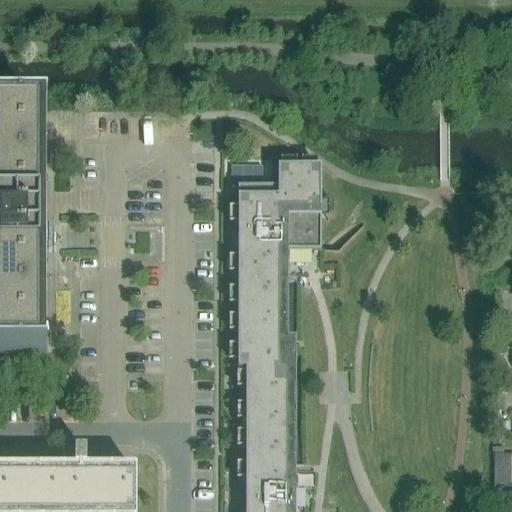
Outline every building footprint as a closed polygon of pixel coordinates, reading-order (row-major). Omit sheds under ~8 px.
[(0,364),(44,364),(44,253),(54,253),(54,243),(54,233),(44,233),(44,120),(0,119),(0,364)] [(262,172),(262,169),(231,169),(231,173),(231,185),(262,185),(262,172)] [(287,511),(287,474),(287,467),(287,362),(287,341),(287,277),(287,255),(320,255),(320,222),(320,201),(320,172),(316,172),(301,172),(296,172),(281,172),(277,172),(277,191),(237,191),(237,212),(237,261),(237,292),(237,308),(237,320),(237,334),(237,335),(237,349),(237,364),(237,373),(245,373),(245,376),(245,392),(245,408),(245,424),(245,435),(245,451),(245,467),(245,483),(245,511),(287,511)] [(0,511),(135,511),(135,473),(85,474),(85,473),(85,455),(74,455),(74,473),(74,474),(0,473),(0,511)] [(493,475),(493,489),(508,489),(508,475),(493,475)]
